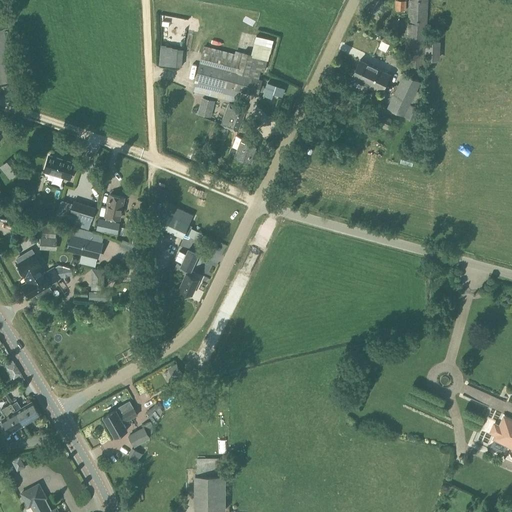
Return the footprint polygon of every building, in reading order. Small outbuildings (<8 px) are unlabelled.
[(396,0),(396,10),(407,10),(407,0),(396,0)] [(408,0),(405,65),(425,66),(426,56),(440,57),(440,41),(427,41),(428,0),(408,0)] [(378,27),(375,33),(380,35),(383,29),(378,27)] [(387,31),(382,41),(391,45),(395,36),(387,31)] [(200,63),(192,90),(236,102),(239,91),(258,96),(262,79),(263,80),(274,40),(257,36),(252,54),(244,52),(244,53),(236,51),(235,54),(206,47),(204,54),(201,64),(200,63)] [(166,45),(161,45),(159,65),(181,67),(182,50),(166,45)] [(360,60),(352,77),(381,91),(390,74),(360,60)] [(403,74),(387,107),(417,122),(422,109),(420,108),(426,96),(416,92),(421,82),(403,74)] [(268,82),(263,98),(272,101),(275,94),(283,97),(286,89),(268,82)] [(229,104),(222,123),(225,123),(224,126),(238,131),(243,117),(243,116),(245,110),(229,104)] [(386,116),(380,126),(390,131),(395,121),(386,116)] [(223,128),(217,145),(222,147),(229,130),(223,128)] [(414,132),(406,136),(411,145),(419,141),(414,132)] [(236,136),(232,147),(237,149),(234,156),(251,162),(258,144),(241,138),(236,136)] [(16,155),(1,167),(11,180),(26,168),(16,155)] [(50,156),(45,171),(69,178),(74,163),(50,156)] [(34,187),(19,191),(23,203),(38,199),(34,187)] [(167,190),(159,187),(155,194),(163,198),(167,190)] [(110,195),(106,216),(116,218),(119,218),(123,198),(110,195)] [(75,201),(71,214),(93,221),(97,208),(75,201)] [(164,212),(158,226),(183,237),(189,224),(164,212)] [(101,218),(98,229),(117,233),(119,222),(116,221),(116,218),(106,216),(105,219),(101,218)] [(16,223),(15,234),(56,237),(57,226),(16,223)] [(136,224),(135,234),(142,235),(144,225),(136,224)] [(192,228),(188,236),(199,241),(200,241),(203,235),(203,234),(192,228)] [(82,254),(86,237),(70,234),(67,250),(82,254)] [(200,241),(199,241),(197,245),(206,249),(211,238),(203,235),(200,241)] [(102,241),(86,237),(82,254),(98,258),(102,241)] [(158,239),(149,239),(150,260),(159,260),(158,239)] [(50,284),(60,277),(55,268),(44,274),(30,250),(17,258),(19,262),(18,263),(18,264),(16,265),(21,274),(24,273),(25,275),(26,275),(29,281),(23,285),(24,286),(23,287),(22,288),(25,292),(26,292),(27,292),(30,296),(36,293),(37,295),(40,296),(46,293),(44,288),(50,284)] [(177,263),(175,269),(186,274),(179,289),(191,294),(199,279),(193,277),(195,272),(191,270),(199,255),(188,250),(181,265),(177,263)] [(76,289),(75,296),(87,297),(87,290),(76,289)] [(90,291),(89,299),(112,300),(113,292),(90,291)] [(21,374),(15,363),(7,367),(13,378),(21,374)] [(177,363),(169,369),(175,379),(183,374),(177,363)] [(31,401),(16,411),(24,424),(39,415),(31,401)] [(24,424),(16,411),(15,411),(11,403),(0,409),(4,417),(1,419),(0,419),(0,424),(3,429),(6,427),(10,433),(23,425),(24,424)] [(157,404),(146,412),(156,425),(163,411),(157,404)] [(123,423),(137,415),(133,407),(119,415),(116,410),(103,417),(115,437),(127,430),(123,423)] [(85,428),(95,424),(93,418),(83,422),(85,428)] [(494,426),(492,430),(493,433),(497,434),(495,438),(496,438),(497,435),(504,438),(503,440),(504,442),(511,445),(511,421),(509,420),(507,420),(505,421),(503,420),(500,427),(496,425),(494,426)] [(144,427),(129,436),(135,446),(149,437),(155,427),(151,421),(143,426),(144,427)] [(134,449),(127,460),(131,462),(129,466),(133,469),(137,461),(138,462),(143,454),(134,449)] [(19,457),(12,461),(17,470),(24,466),(19,457)] [(198,474),(195,473),(196,510),(227,509),(227,458),(198,458),(198,474)] [(9,462),(2,466),(7,476),(14,472),(9,462)] [(39,484),(21,493),(28,506),(31,505),(34,511),(57,511),(56,509),(50,511),(44,498),(46,497),(39,484)] [(472,505),(466,495),(459,499),(465,509),(472,505)]
